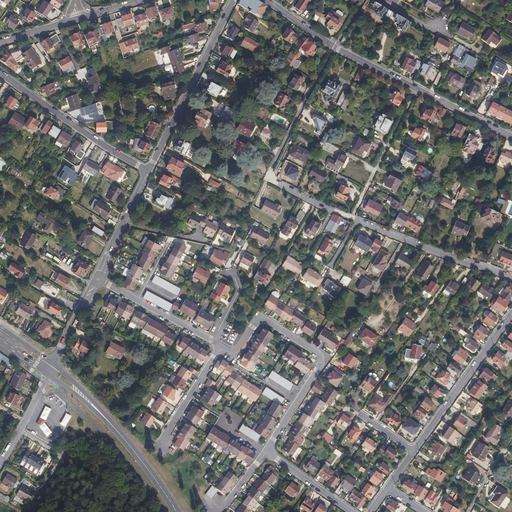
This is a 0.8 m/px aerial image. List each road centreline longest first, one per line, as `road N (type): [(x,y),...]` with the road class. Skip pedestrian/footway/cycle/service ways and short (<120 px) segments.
road 1 (residential): [(224,346),(241,348),(260,317),(322,356),(266,449)]
road 2 (residential): [(149,171),(234,0)]
road 3 (residential): [(0,72),(149,171)]
road 4 (residential): [(413,451),(511,317)]
road 5 (residential): [(357,220),(511,277)]
road 6 (residential): [(270,179),(335,48)]
road 7 (residential): [(351,218),(415,89)]
road 8 (residential): [(98,279),(214,340)]
